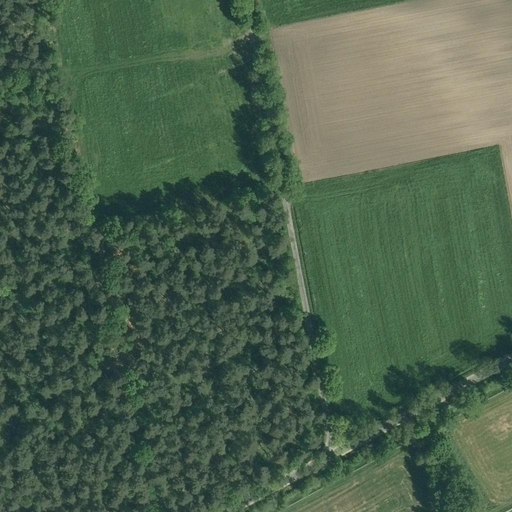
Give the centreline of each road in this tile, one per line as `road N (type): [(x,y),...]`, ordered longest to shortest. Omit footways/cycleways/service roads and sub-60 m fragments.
road 1 (unclassified): [(248,0),(331,454)]
road 2 (unclassified): [(511,357),(331,454)]
road 3 (unclassified): [(331,454),(224,511)]
